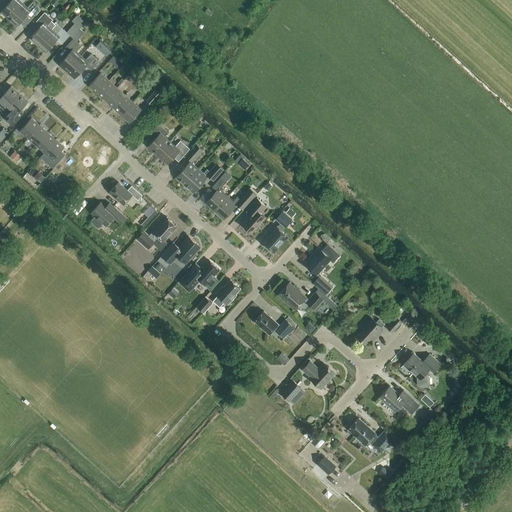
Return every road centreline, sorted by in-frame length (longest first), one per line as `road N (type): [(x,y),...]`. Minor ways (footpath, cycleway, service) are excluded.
road 1 (residential): [(368,376),(321,334),(280,377),(225,327),(266,282)]
road 2 (residential): [(266,282),(123,154)]
road 3 (residential): [(123,154),(0,50)]
